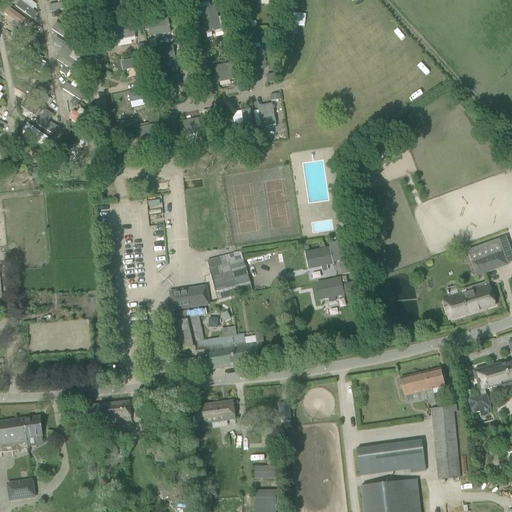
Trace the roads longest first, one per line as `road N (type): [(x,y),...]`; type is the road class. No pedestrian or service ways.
road 1 (unclassified): [(0,392),(131,389),(329,363),(511,312)]
road 2 (unknown): [(167,171),(174,111),(283,83)]
